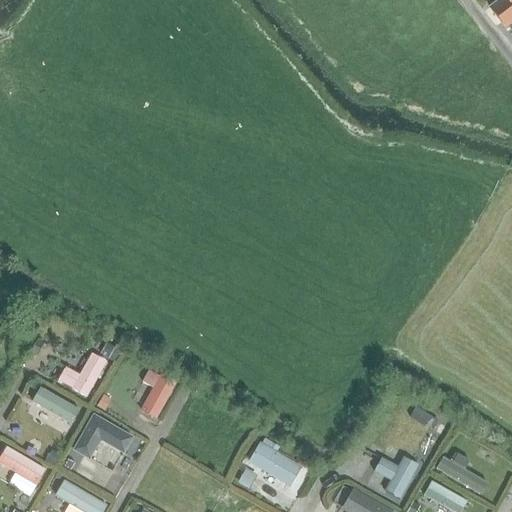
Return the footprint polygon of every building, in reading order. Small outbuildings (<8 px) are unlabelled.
[(511,0),(499,0),(488,9),(503,30),(507,27),(511,33),(511,0)] [(37,355),(44,345),(37,340),(30,351),(37,355)] [(86,399),(107,363),(91,354),(79,375),(65,368),(57,382),(71,389),(71,390),(86,399)] [(156,420),(176,383),(160,374),(159,377),(148,371),(141,382),(152,389),(140,411),(156,420)] [(30,403),(70,426),(79,411),(39,388),(30,403)] [(111,400),(102,395),(95,407),(104,412),(111,400)] [(93,417),(74,451),(88,459),(99,440),(123,454),(131,439),(93,417)] [(430,417),(424,427),(432,432),(438,421),(430,417)] [(259,442),(247,463),(289,488),(301,468),(275,452),(278,447),(265,439),(262,444),(259,442)] [(0,455),(0,465),(36,486),(45,471),(5,448),(0,455)] [(51,451),(44,462),(53,467),(60,456),(51,451)] [(435,470),(480,496),(487,483),(464,470),(469,462),(455,453),(450,462),(442,458),(435,470)] [(400,500),(418,466),(403,457),(397,467),(381,458),(373,473),(389,481),(384,491),(400,500)] [(67,459),(63,466),(70,470),(74,464),(67,459)] [(248,490),(256,476),(244,469),(236,484),(248,490)] [(207,511),(220,487),(204,479),(187,511),(207,511)] [(62,481),(53,497),(78,511),(102,511),(106,507),(62,481)] [(422,497),(449,511),(460,511),(466,502),(431,482),(422,497)] [(391,511),(352,489),(340,510),(343,511),(391,511)] [(217,511),(218,511),(255,511),(226,495),(217,511)] [(416,511),(419,506),(411,502),(406,511),(416,511)]
